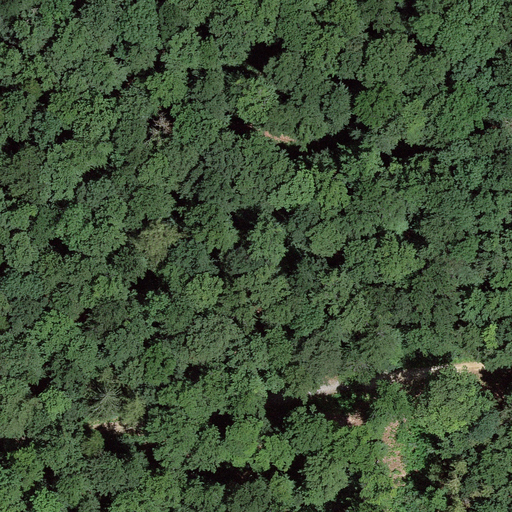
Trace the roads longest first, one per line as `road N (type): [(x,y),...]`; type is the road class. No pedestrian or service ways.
road 1 (track): [(511,155),(325,149),(0,78)]
road 2 (track): [(511,366),(396,375),(0,448)]
